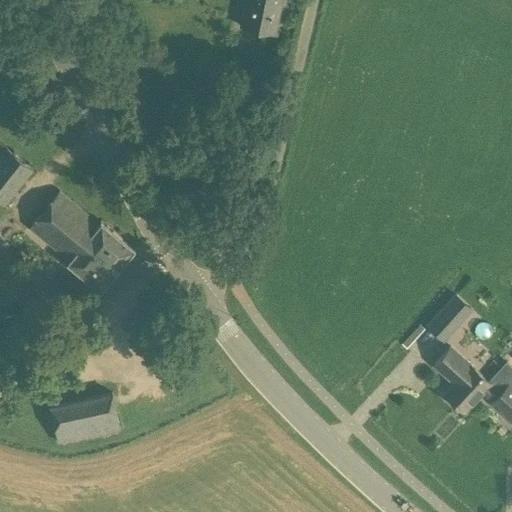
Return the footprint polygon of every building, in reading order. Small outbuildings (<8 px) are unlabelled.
[(275,31),(281,0),(243,0),(239,24),(275,31)] [(33,169),(5,147),(0,153),(0,202),(4,206),(33,169)] [(96,224),(57,190),(27,227),(67,260),(65,262),(99,290),(132,249),(99,220),(96,224)] [(462,319),(445,304),(425,326),(442,341),(462,319)] [(500,394),(489,384),(490,383),(449,345),(433,363),(455,382),(444,393),(462,410),(481,390),(491,400),(490,401),(511,421),(511,383),(500,394)] [(57,441),(119,428),(111,392),(50,406),(57,441)]
